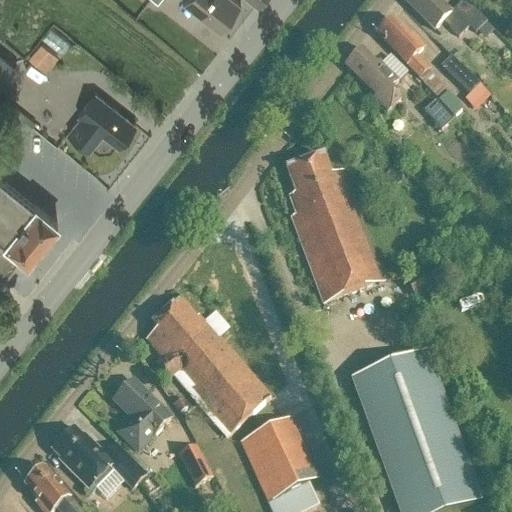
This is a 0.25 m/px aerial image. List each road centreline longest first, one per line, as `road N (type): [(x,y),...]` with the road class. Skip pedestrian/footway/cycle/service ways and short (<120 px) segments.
road 1 (unclassified): [(0,504),(389,0)]
road 2 (tertiary): [(0,365),(289,0)]
